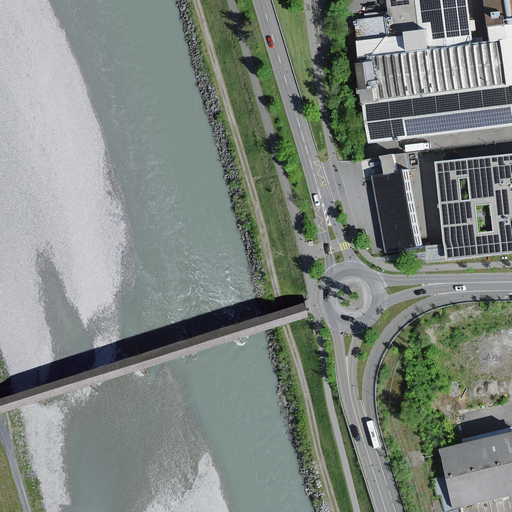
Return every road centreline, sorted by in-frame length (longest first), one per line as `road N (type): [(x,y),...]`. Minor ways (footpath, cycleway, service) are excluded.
road 1 (track): [(196,0),(337,511)]
road 2 (secondary): [(389,511),(368,402),(380,343),(424,305),(511,286)]
road 3 (unclassified): [(320,197),(261,0)]
road 4 (secondary): [(387,511),(347,375)]
